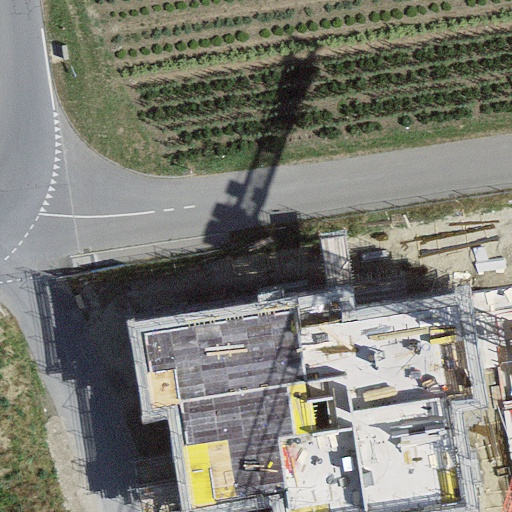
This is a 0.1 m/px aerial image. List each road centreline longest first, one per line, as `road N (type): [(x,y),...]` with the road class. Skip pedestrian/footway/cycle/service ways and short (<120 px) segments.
road 1 (unclassified): [(18,227),(511,160)]
road 2 (residential): [(18,227),(132,511)]
road 3 (unclassified): [(18,227),(17,141),(0,26)]
